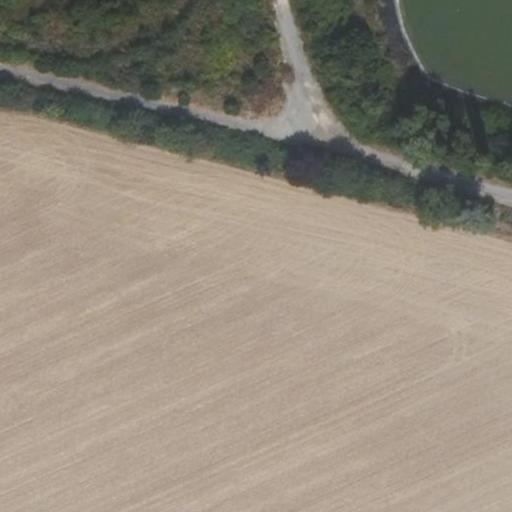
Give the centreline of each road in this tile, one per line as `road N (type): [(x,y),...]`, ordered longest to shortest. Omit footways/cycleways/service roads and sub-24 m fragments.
road 1 (track): [(0,69),(511,195)]
road 2 (unclassified): [(279,0),(316,142)]
